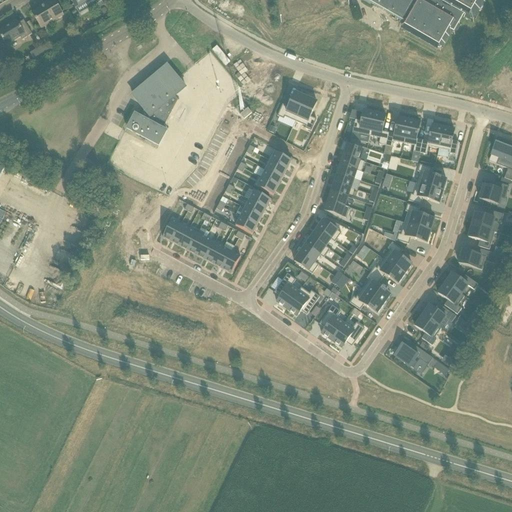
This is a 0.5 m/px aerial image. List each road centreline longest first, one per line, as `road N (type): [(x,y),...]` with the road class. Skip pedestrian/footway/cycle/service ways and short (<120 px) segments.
road 1 (tertiary): [(511,482),(95,353),(0,307)]
road 2 (residential): [(483,111),(445,244),(360,368),(340,370),(247,296)]
road 3 (residential): [(247,296),(300,223),(348,82)]
road 4 (unclassified): [(0,105),(171,0)]
road 5 (residential): [(348,82),(261,51),(179,0)]
road 6 (residential): [(483,111),(348,82)]
